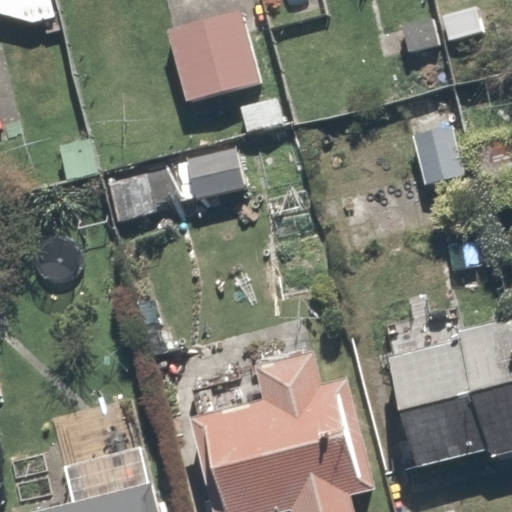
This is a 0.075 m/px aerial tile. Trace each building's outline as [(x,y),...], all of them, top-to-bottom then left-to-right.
[(55,0),(0,0),(0,23),(57,21),(55,0)] [(335,3),(275,22),(302,108),(362,89),(335,3)] [(248,13),(168,37),(192,118),(272,95),(248,13)] [(462,121),(411,131),(425,200),(476,190),(462,121)] [(511,332),(392,366),(425,487),(511,462),(511,332)] [(257,405),(194,422),(218,511),(363,511),(360,499),(381,494),(353,390),(335,394),(324,354),(248,375),(257,405)] [(168,511),(150,451),(66,476),(76,511),(168,511)]
